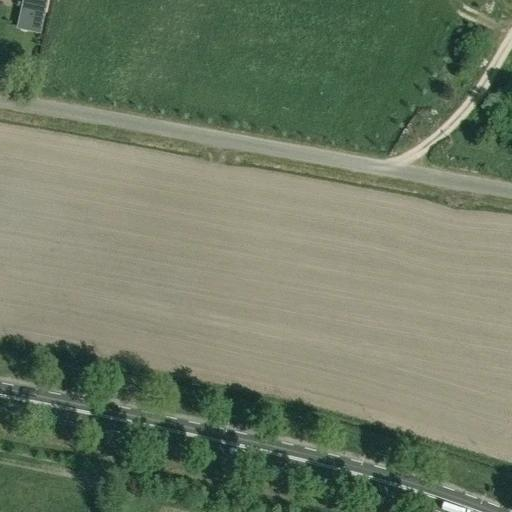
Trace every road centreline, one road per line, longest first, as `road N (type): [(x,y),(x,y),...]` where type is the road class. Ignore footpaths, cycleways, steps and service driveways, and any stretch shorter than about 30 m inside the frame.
road 1 (unclassified): [(0,99),(511,192)]
road 2 (secondary): [(474,511),(264,451),(0,396)]
road 3 (track): [(392,170),(465,109),(511,34)]
